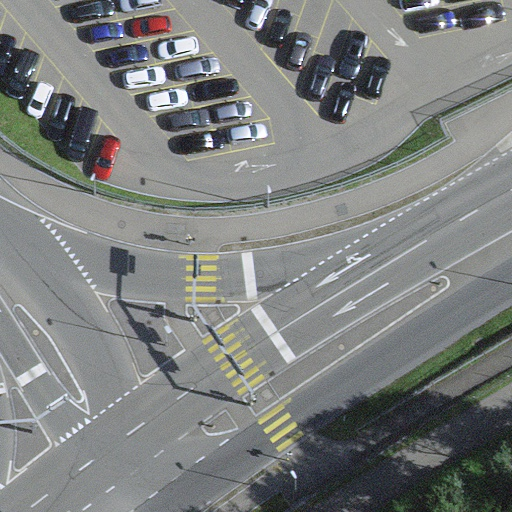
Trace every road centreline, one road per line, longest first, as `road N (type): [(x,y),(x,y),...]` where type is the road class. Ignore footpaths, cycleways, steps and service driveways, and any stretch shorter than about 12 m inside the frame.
road 1 (primary): [(511,237),(102,511)]
road 2 (unknown): [(455,274),(347,292),(254,319),(133,324),(34,316)]
road 3 (unclassified): [(511,422),(366,511)]
